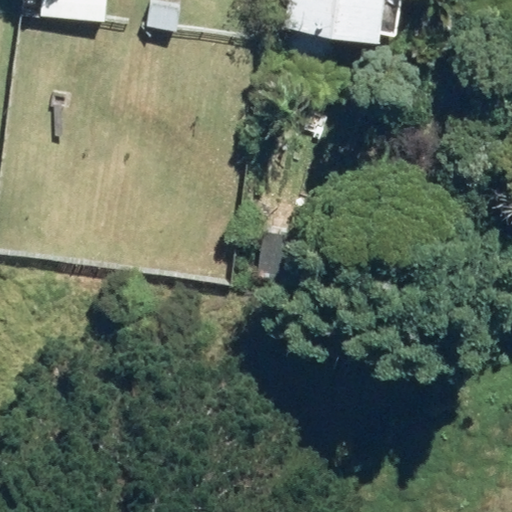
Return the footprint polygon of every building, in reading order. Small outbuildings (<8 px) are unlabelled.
[(45,0),(45,16),(108,19),(108,0),(45,0)] [(152,0),(149,25),(179,31),(184,1),(177,0),(152,0)] [(292,0),(289,24),(384,37),(388,0),(292,0)] [(311,69),(319,68),(326,64),(331,58),(333,49),(330,42),(326,36),(319,31),(312,31),(303,34),(297,38),(295,45),(294,54),(298,62),(304,66),(311,69)] [(260,274),(313,282),(320,235),(267,228),(260,274)]
